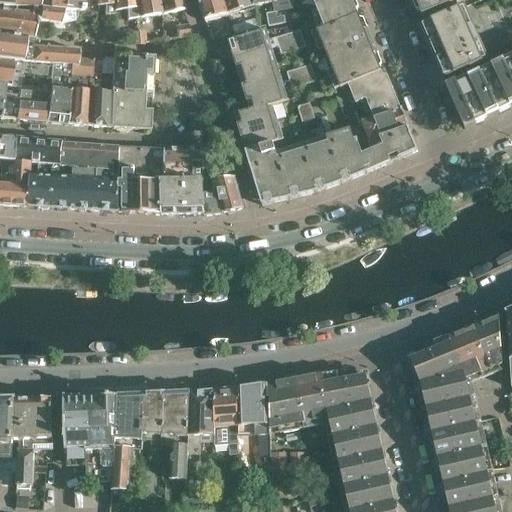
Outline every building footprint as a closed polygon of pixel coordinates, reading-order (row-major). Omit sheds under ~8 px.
[(0,0),(0,10),(13,12),(14,7),(40,9),(40,0),(0,0)] [(50,0),(49,9),(64,11),(78,12),(81,13),(81,9),(82,6),(82,0),(95,1),(95,0),(50,0)] [(112,0),(95,0),(95,1),(95,8),(104,8),(104,18),(113,18),(113,13),(112,0)] [(133,0),(112,0),(113,13),(126,11),(127,21),(136,19),(133,0)] [(133,0),(136,19),(162,16),(162,15),(157,0),(133,0)] [(157,0),(162,15),(184,11),(184,10),(181,0),(157,0)] [(198,0),(205,21),(229,14),(224,0),(198,0)] [(224,0),(229,14),(254,7),(250,0),(224,0)] [(355,0),(313,0),(318,12),(321,18),(325,28),(358,14),(356,11),(359,8),(355,0)] [(463,0),(411,0),(416,12),(420,13),(422,17),(463,0)] [(511,22),(502,0),(477,0),(421,25),(466,130),(511,108),(511,22)] [(0,10),(0,34),(26,38),(34,40),(36,17),(37,9),(32,8),(31,14),(13,12),(0,10)] [(40,9),(40,21),(40,22),(60,25),(64,11),(49,9),(40,9)] [(282,11),(274,12),(275,23),(283,22),(282,11)] [(274,12),(266,13),(267,24),(275,23),(274,12)] [(325,28),(317,32),(341,88),(348,85),(381,72),(380,68),(382,65),(364,19),(359,18),(358,14),(325,28)] [(188,37),(188,36),(191,35),(188,25),(176,27),(178,38),(188,37)] [(267,30),(228,42),(234,59),(272,47),(267,30)] [(299,32),(288,35),(290,42),(301,39),(299,32)] [(0,34),(0,60),(13,62),(22,63),(72,66),(71,76),(91,79),(93,61),(78,60),(78,50),(25,46),(26,38),(0,34)] [(288,35),(276,38),(278,45),(290,42),(288,35)] [(301,39),(290,42),(292,49),(303,46),(301,39)] [(290,42),(278,45),(280,52),(292,49),(290,42)] [(272,47),(234,59),(239,76),(277,64),(272,47)] [(113,55),(111,94),(109,129),(150,131),(151,111),(153,77),(154,57),(113,55)] [(0,60),(0,85),(4,86),(10,88),(12,74),(22,75),(22,74),(49,77),(51,66),(25,64),(13,62),(0,60)] [(277,64),(239,76),(244,93),(283,81),(277,64)] [(299,69),(302,78),(314,74),(311,66),(299,69)] [(299,69),(287,73),(290,81),(302,78),(299,69)] [(383,75),(381,72),(348,85),(356,104),(367,100),(374,118),(401,110),(387,76),(383,75)] [(316,82),(314,74),(302,78),(305,86),(316,82)] [(305,86),(302,78),(290,81),(292,90),(305,86)] [(283,81),(244,93),(250,111),(288,99),(283,81)] [(48,95),(45,123),(67,125),(69,92),(49,90),(48,95)] [(69,92),(67,125),(87,127),(89,93),(69,91),(69,92)] [(19,92),(18,98),(15,121),(45,123),(48,95),(19,92)] [(89,93),(87,127),(109,129),(111,94),(89,93)] [(3,96),(0,116),(0,119),(15,121),(18,98),(3,96)] [(250,111),(234,115),(240,133),(278,122),(274,106),(289,101),(288,99),(250,111)] [(299,107),(287,111),(289,119),(302,115),(299,107)] [(407,127),(401,110),(374,118),(368,119),(361,122),(369,142),(380,137),(407,127)] [(304,123),(302,115),(289,119),(292,127),(304,123)] [(278,122),(240,133),(246,152),(274,144),(284,140),(278,122)] [(274,144),(246,152),(249,161),(249,160),(251,164),(250,165),(262,205),(295,198),(295,197),(299,196),(299,197),(316,193),(321,191),(321,190),(325,189),(342,184),(347,181),(350,179),(351,180),(367,173),(379,168),(372,148),(362,152),(357,137),(354,139),(351,127),(327,134),(329,140),(277,155),(274,144)] [(408,128),(407,127),(380,137),(383,144),(372,148),(379,168),(418,152),(411,136),(408,128)] [(0,137),(0,160),(9,161),(17,162),(18,139),(0,137)] [(17,162),(33,164),(61,167),(63,145),(18,139),(17,162)] [(63,145),(61,167),(53,167),(52,177),(119,181),(120,177),(120,163),(120,148),(63,145)] [(119,181),(119,182),(120,190),(123,190),(123,210),(124,210),(124,213),(161,215),(160,182),(160,181),(165,181),(165,150),(120,148),(120,163),(120,177),(119,181)] [(165,149),(165,150),(165,181),(183,181),(194,180),(194,169),(206,169),(206,163),(205,148),(165,149)] [(0,160),(0,180),(0,176),(6,176),(6,174),(8,174),(9,161),(0,160)] [(16,176),(16,186),(30,187),(30,175),(32,175),(33,164),(17,162),(15,176),(16,176)] [(0,176),(0,180),(0,206),(29,208),(30,187),(16,186),(16,176),(8,176),(8,174),(6,174),(6,176),(0,176)] [(32,176),(30,175),(30,187),(29,208),(39,209),(41,211),(48,212),(50,209),(120,213),(120,210),(120,190),(119,182),(119,181),(52,177),(32,176)] [(236,178),(217,180),(224,213),(245,210),(236,178)] [(160,181),(160,182),(161,215),(186,215),(204,215),(205,216),(206,216),(204,194),(203,180),(194,180),(183,181),(165,181),(160,181)] [(203,180),(204,194),(206,216),(224,213),(217,180),(206,180),(203,180)] [(499,316),(474,327),(491,370),(503,365),(499,316)] [(474,327),(448,337),(451,342),(466,375),(467,380),(491,370),(474,327)] [(414,368),(420,383),(421,385),(427,410),(471,400),(467,380),(466,375),(451,342),(415,357),(419,366),(414,368)] [(323,375),(295,380),(303,424),(329,419),(327,411),(330,411),(325,383),(323,375)] [(361,377),(325,383),(330,411),(327,411),(329,419),(333,438),(378,428),(369,385),(364,386),(361,377)] [(295,380),(267,386),(268,400),(270,400),(271,430),(303,424),(295,380)] [(267,386),(237,390),(239,427),(255,427),(255,437),(259,436),(270,436),(271,430),(270,400),(268,400),(267,386)] [(237,390),(214,392),(215,429),(215,437),(215,444),(214,444),(214,446),(229,446),(230,456),(239,455),(239,427),(237,390)] [(188,446),(188,455),(201,455),(201,444),(214,444),(215,444),(215,437),(215,429),(214,392),(190,394),(189,437),(188,438),(188,446)] [(165,397),(162,437),(188,438),(189,437),(190,394),(167,395),(165,397)] [(98,398),(64,399),(65,436),(64,436),(64,438),(65,438),(66,450),(86,449),(86,483),(94,483),(94,452),(103,452),(103,449),(115,449),(116,440),(118,397),(107,398),(108,398),(102,398),(98,398)] [(118,397),(116,440),(115,449),(112,491),(130,492),(133,441),(143,441),(143,436),(145,398),(145,397),(143,397),(128,397),(128,398),(124,398),(118,398),(118,397)] [(145,398),(143,436),(143,441),(152,442),(151,450),(162,451),(162,437),(165,397),(145,398)] [(0,400),(0,459),(12,460),(13,441),(15,406),(15,400),(0,400)] [(15,406),(13,441),(19,441),(17,487),(33,487),(35,452),(52,452),(53,441),(52,400),(15,400),(15,406)] [(471,400),(427,410),(438,460),(483,450),(471,400)] [(378,428),(333,438),(345,487),(389,478),(378,428)] [(270,436),(259,436),(259,449),(271,449),(270,436)] [(172,444),(172,446),(170,480),(187,481),(188,455),(188,446),(172,444)] [(483,450),(438,460),(450,509),(494,499),(483,450)] [(272,454),(273,497),(287,496),(286,454),(272,454)] [(305,454),(291,454),(291,494),(306,494),(305,454)] [(141,468),(140,506),(153,507),(155,469),(141,468)] [(396,511),(389,478),(345,487),(350,511),(396,511)] [(268,495),(258,495),(258,506),(268,503),(268,495)] [(203,500),(186,499),(185,507),(203,509),(203,500)] [(224,499),(210,499),(210,508),(217,509),(225,509),(224,499)] [(322,511),(326,511),(323,499),(316,500),(318,511),(322,511)] [(496,511),(494,499),(450,509),(450,511),(496,511)] [(16,500),(16,509),(30,510),(30,500),(16,500)] [(318,511),(316,500),(309,502),(310,511),(318,511)]
